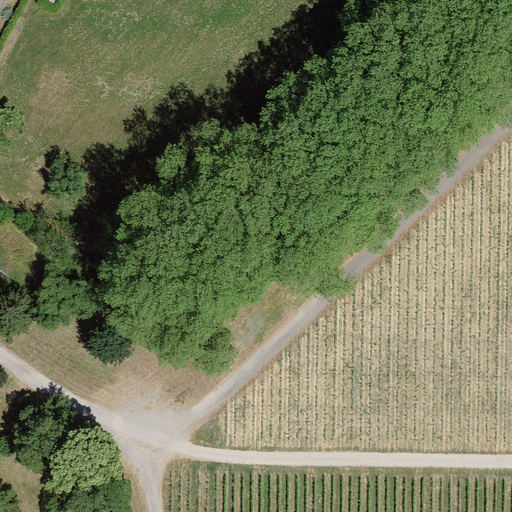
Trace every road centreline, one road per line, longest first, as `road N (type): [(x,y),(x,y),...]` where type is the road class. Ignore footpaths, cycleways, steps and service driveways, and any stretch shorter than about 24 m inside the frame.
road 1 (track): [(0,353),(94,420),(156,449),(511,461)]
road 2 (track): [(511,117),(156,449)]
